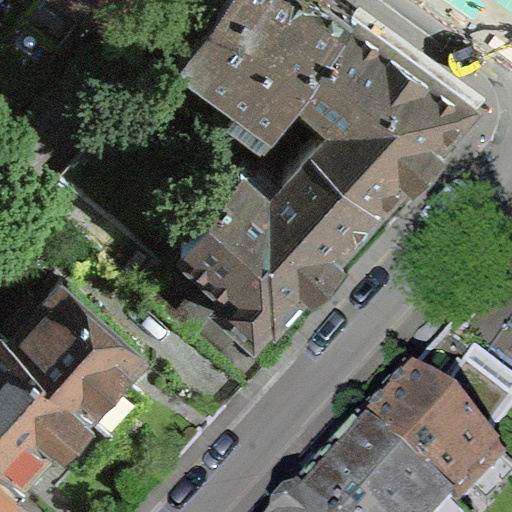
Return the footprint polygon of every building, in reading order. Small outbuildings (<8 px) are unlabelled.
[(29,0),(21,11),(58,37),(69,22),(79,29),(89,15),(79,8),(85,0),(110,17),(122,0),(29,0)] [(274,111),(298,79),(350,8),(339,0),(211,0),(180,43),(274,111)] [(401,167),(469,93),(351,7),(350,8),(298,79),(332,111),(313,133),(378,192),(401,167)] [(378,192),(313,133),(272,178),(243,154),(184,236),(232,280),(222,292),(255,322),(272,303),(275,306),(297,282),(378,192)] [(145,290),(189,330),(212,306),(165,262),(145,290)] [(62,275),(9,332),(112,426),(144,391),(122,371),(132,360),(143,348),(62,275)] [(511,294),(507,291),(497,282),(487,294),(411,380),(410,382),(484,450),(511,411),(511,294)] [(81,460),(112,426),(9,332),(1,325),(0,326),(0,459),(23,480),(27,484),(48,461),(40,454),(44,449),(52,440),(56,444),(59,440),(81,460)] [(376,419),(361,436),(445,511),(454,511),(499,463),(484,450),(410,382),(376,419)] [(308,511),(445,511),(361,436),(323,478),(300,504),(308,511)] [(0,511),(12,511),(2,503),(23,480),(0,459),(0,511)]
